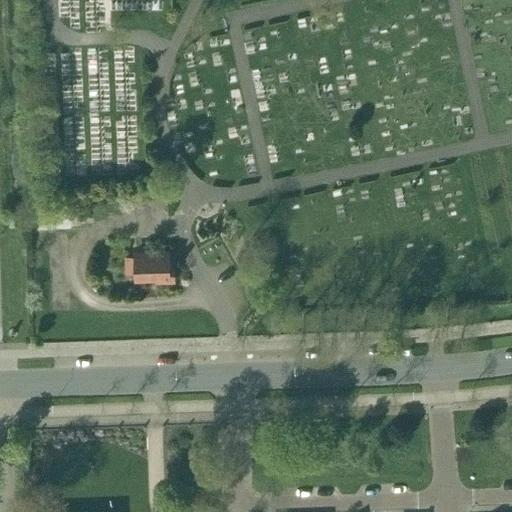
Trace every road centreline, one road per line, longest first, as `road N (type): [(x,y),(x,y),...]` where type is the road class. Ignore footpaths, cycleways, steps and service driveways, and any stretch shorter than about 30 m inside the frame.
road 1 (tertiary): [(1,389),(231,378)]
road 2 (residential): [(233,503),(450,498)]
road 3 (tertiary): [(231,378),(440,369)]
road 4 (residential): [(450,498),(440,369)]
road 5 (residential): [(233,503),(231,378)]
road 6 (unclassified): [(0,511),(1,389)]
